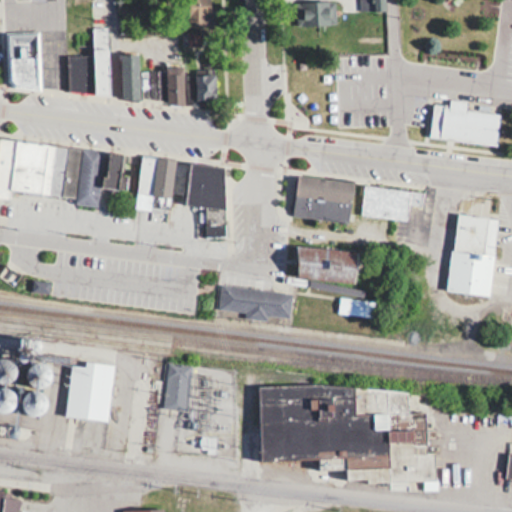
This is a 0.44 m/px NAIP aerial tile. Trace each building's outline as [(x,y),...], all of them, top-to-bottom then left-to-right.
[(185,0),(185,25),(209,25),(209,0),(185,0)] [(359,0),(360,10),(382,10),(382,0),(359,0)] [(333,25),(333,1),(295,1),(295,25),(333,25)] [(66,55),(67,93),(108,93),(108,27),(91,28),(91,55),(66,55)] [(38,54),(26,54),(26,44),(20,44),(20,55),(4,55),(4,89),(38,89),(38,54)] [(120,54),(121,101),(183,100),(183,68),(139,68),(139,53),(120,54)] [(193,73),(193,101),(215,101),(215,73),(193,73)] [(465,108),(466,100),(447,98),(447,103),(431,102),(428,136),(495,142),(498,111),(465,108)] [(102,145),(0,133),(0,197),(7,198),(8,189),(69,195),(68,202),(96,205),(102,145)] [(116,189),(125,155),(110,151),(101,184),(116,189)] [(133,208),(149,210),(151,194),(170,196),(174,158),(139,155),(133,208)] [(225,163),(187,161),(185,204),(223,206),(225,163)] [(308,178),(366,185),(359,224),(303,217),(308,178)] [(377,187),(423,193),(418,222),(373,215),(377,187)] [(488,294),(496,216),(454,212),(446,290),(488,294)] [(355,280),(356,248),(296,245),(295,278),(355,280)] [(290,292),(220,284),(217,308),(244,311),(244,317),(266,319),(266,315),(287,317),(290,292)] [(369,318),(372,303),(339,296),(336,310),(369,318)] [(111,362),(83,360),(83,365),(69,364),(64,416),(106,420),(111,362)] [(162,407),(185,409),(190,364),(167,361),(162,407)] [(257,459),(318,459),(318,468),(343,468),(343,480),(435,480),(434,450),(427,450),(427,410),(408,410),(408,384),(257,385),(257,459)] [(511,452),(506,452),(503,477),(511,478),(511,452)] [(2,496),(3,489),(0,489),(0,511),(16,511),(18,498),(2,496)]
